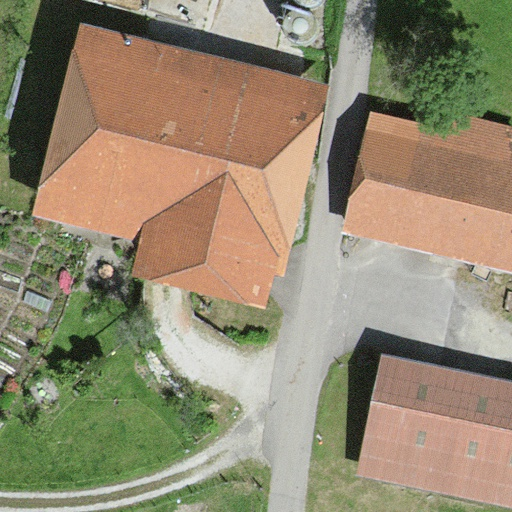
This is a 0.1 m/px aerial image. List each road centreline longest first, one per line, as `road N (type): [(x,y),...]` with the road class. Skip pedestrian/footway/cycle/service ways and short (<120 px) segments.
road 1 (unclassified): [(361,0),(282,511)]
road 2 (track): [(295,410),(238,454),(126,497),(0,504)]
road 3 (track): [(511,339),(314,295)]
